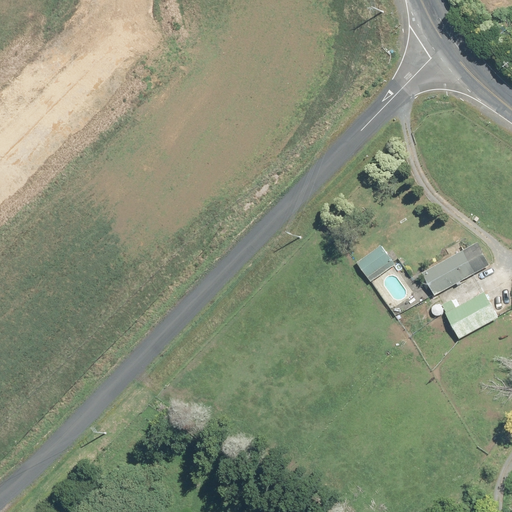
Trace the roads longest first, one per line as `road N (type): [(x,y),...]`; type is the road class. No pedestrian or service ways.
road 1 (unclassified): [(0,498),(443,48)]
road 2 (residential): [(0,145),(96,42),(123,0)]
